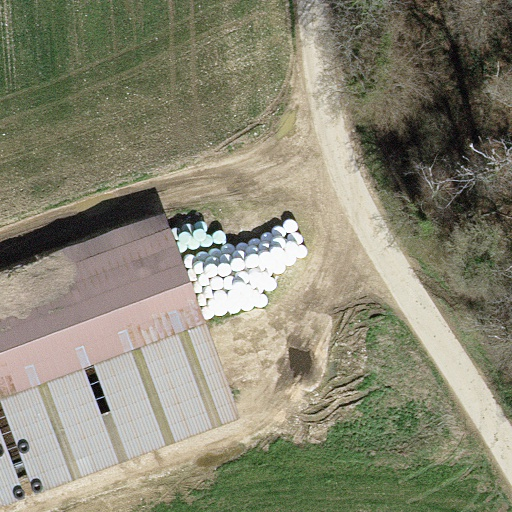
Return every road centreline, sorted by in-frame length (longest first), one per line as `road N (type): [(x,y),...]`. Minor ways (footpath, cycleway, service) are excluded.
road 1 (track): [(427,146),(195,189),(0,253)]
road 2 (track): [(511,356),(371,0)]
